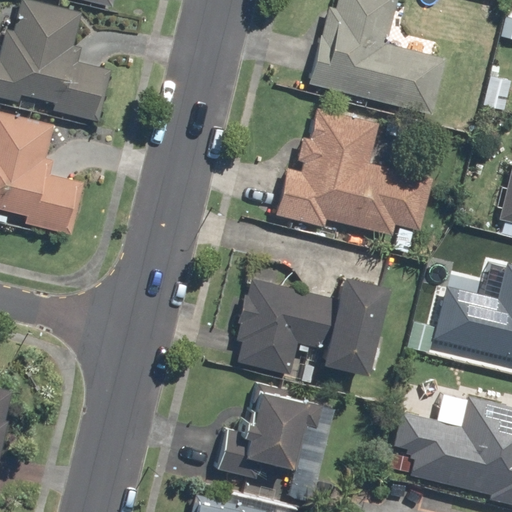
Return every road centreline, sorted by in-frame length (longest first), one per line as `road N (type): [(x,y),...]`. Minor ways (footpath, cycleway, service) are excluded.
road 1 (residential): [(213,0),(138,325)]
road 2 (residential): [(138,325),(92,511)]
road 3 (residential): [(0,296),(138,325)]
